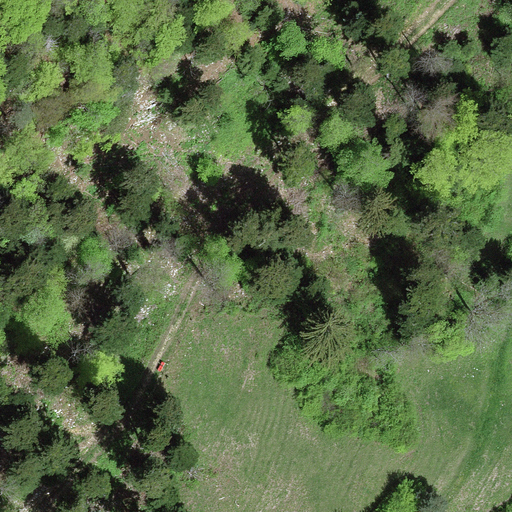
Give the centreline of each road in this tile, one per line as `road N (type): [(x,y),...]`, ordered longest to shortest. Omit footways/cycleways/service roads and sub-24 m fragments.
road 1 (track): [(438,0),(321,104),(227,217),(154,376),(41,511)]
road 2 (track): [(437,511),(467,479),(511,329)]
